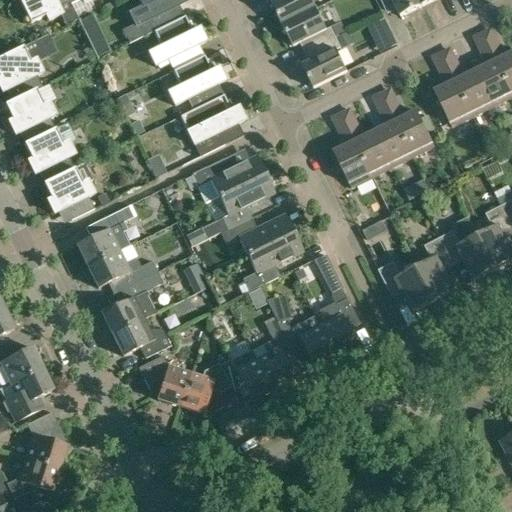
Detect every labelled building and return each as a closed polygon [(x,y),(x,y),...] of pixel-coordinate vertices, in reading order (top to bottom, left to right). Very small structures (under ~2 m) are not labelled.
[(80,21),(72,4),(70,5),(67,0),(16,0),(13,2),(23,22),(27,20),(30,25),(46,17),(48,22),(61,16),(67,27),(80,21)] [(153,33),(174,23),(168,12),(185,4),(183,0),(136,0),(142,10),(129,16),(134,25),(130,27),(136,41),(153,32),(153,33)] [(277,0),(278,2),(272,5),(282,27),(316,10),(311,0),(277,0)] [(397,11),(400,18),(422,8),(417,0),(379,0),(387,15),(397,11)] [(326,31),(316,10),(282,27),(292,48),(307,41),(312,51),(336,39),(331,29),(326,31)] [(79,23),(96,59),(108,53),(92,17),(79,23)] [(174,23),(153,33),(161,49),(149,55),(155,68),(157,67),(159,70),(170,65),(173,73),(185,67),(180,56),(205,43),(199,31),(192,34),(184,18),(174,23)] [(347,73),(338,54),(342,51),(336,39),(312,51),(317,60),(302,68),(313,90),(347,73)] [(490,50),(511,94),(511,54),(505,58),(499,46),(490,50)] [(11,103),(36,91),(42,88),(36,77),(41,74),(35,62),(30,64),(23,48),(0,59),(0,89),(2,94),(6,92),(11,103)] [(476,72),(494,109),(499,106),(511,99),(511,94),(490,50),(481,55),(487,67),(476,72)] [(204,58),(185,67),(173,73),(172,73),(180,89),(168,95),(174,107),(187,101),(192,112),(205,106),(200,95),(224,83),(218,70),(211,74),(204,58)] [(449,70),(473,119),(494,109),(476,72),(465,78),(459,66),(449,70)] [(433,93),(451,130),(473,119),(449,70),(440,75),(446,87),(433,93)] [(18,135),(24,145),(55,130),(49,120),(54,117),(48,105),(43,107),(36,91),(11,103),(4,106),(12,122),(9,124),(15,137),(18,135)] [(205,106),(192,112),(179,119),(193,147),(200,159),(225,146),(219,134),(244,122),(237,110),(231,113),(223,97),(205,106)] [(389,111),(413,159),(434,149),(416,113),(405,119),(398,106),(389,111)] [(498,118),(503,115),(499,106),(494,109),(498,118)] [(375,133),(393,170),(413,159),(389,111),(380,115),(386,128),(375,133)] [(131,126),(136,137),(143,133),(138,123),(131,126)] [(38,174),(43,185),(74,170),(69,159),(74,157),(67,144),(75,140),(67,124),(55,130),(24,145),(31,162),(28,163),(34,176),(38,174)] [(348,131),(372,180),(393,170),(375,133),(364,139),(358,127),(348,131)] [(333,154),(351,190),(372,180),(348,131),(339,136),(345,148),(333,154)] [(218,199),(264,177),(255,159),(224,174),(220,165),(203,173),(203,172),(192,177),(205,206),(218,199)] [(57,214),(63,226),(94,211),(88,199),(93,196),(87,184),(94,180),(86,164),(74,170),(43,185),(51,201),(47,202),(54,215),(57,214)] [(151,169),(156,180),(163,177),(158,166),(151,169)] [(426,179),(431,189),(440,184),(435,175),(426,179)] [(273,195),(264,177),(218,199),(227,218),(246,209),(273,195)] [(168,187),(163,189),(167,197),(172,194),(168,187)] [(98,199),(101,206),(109,202),(106,195),(98,199)] [(511,201),(500,208),(511,230),(511,201)] [(77,247),(87,269),(118,253),(119,254),(130,248),(123,235),(128,232),(124,224),(136,219),(130,207),(108,218),(113,230),(108,232),(77,247)] [(477,238),(495,271),(511,262),(511,252),(506,241),(511,237),(511,230),(500,208),(485,216),(493,230),(477,238)] [(238,239),(247,257),(294,235),(285,217),(256,230),(251,220),(226,232),(220,235),(225,245),(238,239)] [(226,232),(221,220),(200,230),(206,242),(220,235),(226,232)] [(192,247),(204,241),(199,231),(187,237),(192,247)] [(439,240),(454,268),(463,263),(474,282),(495,271),(477,238),(462,246),(455,231),(439,240)] [(242,281),(248,293),(258,288),(280,278),(274,267),(302,253),(294,235),(247,257),(255,274),(242,281)] [(416,270),(434,303),(454,293),(444,273),(454,268),(439,240),(424,248),(431,262),(416,270)] [(132,272),(140,268),(138,263),(135,262),(125,267),(119,254),(118,253),(87,269),(98,290),(129,274),(132,273),(132,272)] [(132,273),(138,283),(157,274),(152,263),(140,268),(132,272),(132,273)] [(402,294),(412,314),(434,303),(416,270),(401,278),(393,264),(378,272),(392,299),(402,294)] [(196,265),(184,271),(195,293),(207,287),(196,265)] [(302,271),(294,274),(298,281),(305,278),(302,271)] [(101,315),(112,336),(143,321),(144,322),(157,315),(146,293),(163,285),(157,274),(138,283),(126,289),(132,300),(101,315)] [(256,309),(267,304),(258,288),(248,293),(256,309)] [(314,318),(336,359),(357,348),(348,331),(359,325),(341,291),(330,298),(333,304),(315,314),(316,316),(314,318)] [(274,318),(296,359),(306,354),(314,370),(336,359),(314,318),(289,330),(287,322),(292,320),(286,297),(267,302),(274,318)] [(225,305),(221,298),(215,301),(218,308),(225,305)] [(0,337),(14,331),(3,310),(0,311),(0,337)] [(256,362),(272,392),(293,381),(285,365),(296,359),(274,318),(262,323),(272,341),(260,348),(252,352),(257,361),(256,362)] [(139,350),(144,360),(170,348),(165,337),(162,331),(148,330),(144,322),(143,321),(112,336),(122,358),(139,350)] [(0,364),(11,386),(42,371),(31,349),(19,355),(0,364)] [(219,367),(232,392),(242,387),(251,403),(272,392),(256,362),(257,361),(252,352),(252,351),(219,367)] [(157,401),(180,409),(190,376),(169,368),(162,358),(138,370),(151,397),(158,399),(157,401)] [(180,409),(202,416),(203,413),(210,416),(236,401),(232,392),(219,367),(205,374),(201,379),(190,376),(180,409)] [(3,398),(15,424),(37,413),(45,409),(40,398),(52,392),(42,371),(11,386),(14,393),(3,398)] [(241,424),(241,413),(224,414),(224,425),(241,424)] [(32,438),(25,461),(58,471),(65,448),(63,448),(65,442),(52,414),(26,426),(32,438)] [(511,440),(502,446),(511,465),(511,440)] [(7,488),(12,498),(19,511),(21,511),(47,499),(48,493),(51,494),(58,471),(25,461),(18,483),(7,488)] [(0,511),(5,511),(1,504),(12,498),(7,488),(0,473),(0,511)]
